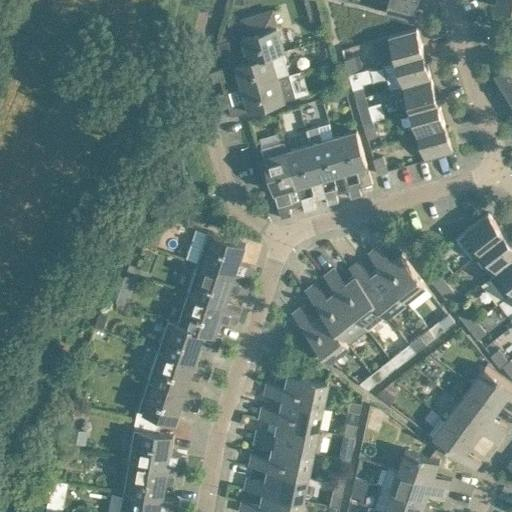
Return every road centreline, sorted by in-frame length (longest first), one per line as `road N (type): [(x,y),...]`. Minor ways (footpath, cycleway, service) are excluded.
road 1 (residential): [(204,511),(225,412),(281,239)]
road 2 (residential): [(281,239),(233,202),(200,94),(196,57),(210,0)]
road 3 (residential): [(281,239),(500,170)]
road 4 (residential): [(500,170),(450,0)]
